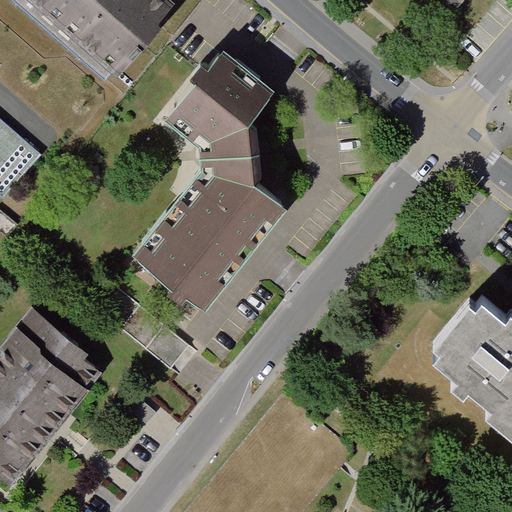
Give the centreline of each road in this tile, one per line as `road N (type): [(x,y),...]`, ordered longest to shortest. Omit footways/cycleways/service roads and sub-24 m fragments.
road 1 (residential): [(145,511),(447,130)]
road 2 (residential): [(447,130),(288,0)]
